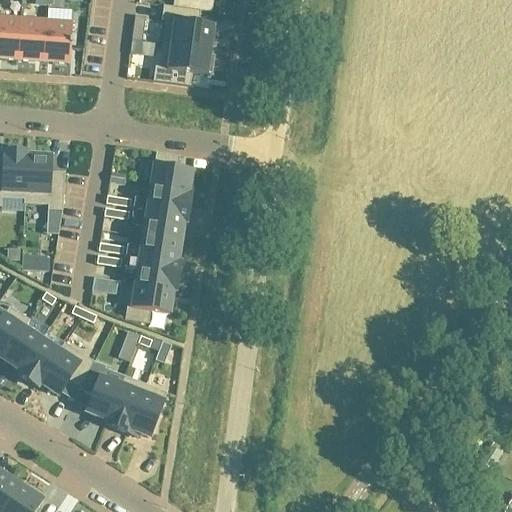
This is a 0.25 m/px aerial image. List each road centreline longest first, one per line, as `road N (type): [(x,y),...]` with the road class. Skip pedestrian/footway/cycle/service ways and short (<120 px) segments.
road 1 (residential): [(221,511),(275,152)]
road 2 (unclassified): [(340,511),(511,299)]
road 3 (residential): [(81,305),(103,125)]
road 4 (residential): [(150,511),(0,413)]
road 5 (residential): [(103,125),(275,152)]
road 6 (residential): [(275,152),(296,0)]
road 7 (residential): [(103,125),(119,0)]
